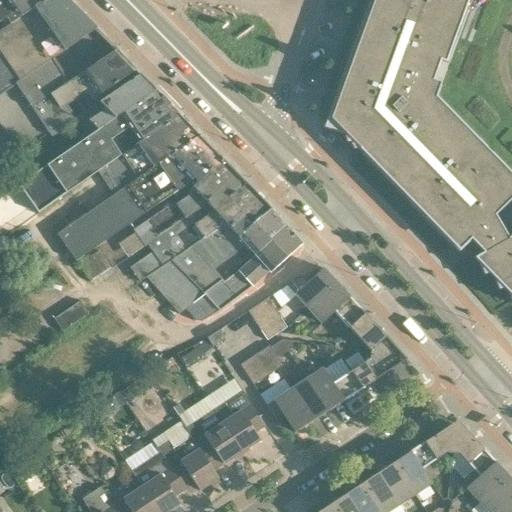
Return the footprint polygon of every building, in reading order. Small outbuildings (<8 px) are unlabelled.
[(47,0),(10,26),(0,32),(0,95),(16,85),(94,31),(63,0),(47,0)] [(4,0),(0,3),(0,23),(5,20),(10,26),(47,0),(4,0)] [(511,236),(508,239),(494,217),(511,199),(511,177),(435,99),(471,0),(370,0),(327,119),(450,245),(457,239),(463,245),(463,246),(464,247),(470,241),(482,254),(478,257),(511,290),(511,236)] [(115,52),(94,31),(16,85),(32,108),(115,52)] [(115,52),(32,108),(52,138),(100,105),(100,104),(115,93),(112,89),(135,73),(115,52)] [(154,92),(135,73),(112,89),(115,93),(100,104),(100,105),(106,111),(76,132),(83,142),(142,101),(154,92)] [(37,214),(108,166),(120,158),(109,141),(125,131),(136,147),(179,117),(154,92),(142,101),(83,142),(18,186),(37,214)] [(198,137),(179,117),(136,147),(120,158),(108,166),(124,188),(127,186),(198,137)] [(222,162),(198,137),(127,186),(124,188),(55,232),(75,262),(191,183),(194,187),(194,188),(222,162)] [(215,213),(245,185),(222,162),(194,188),(194,187),(187,199),(136,234),(140,240),(145,247),(147,246),(208,205),(215,213)] [(270,210),(245,185),(215,213),(208,205),(147,246),(152,253),(127,270),(138,285),(147,279),(226,225),(239,239),(264,216),(270,210)] [(179,314),(185,309),(222,281),(214,271),(245,246),(256,257),(271,243),(270,241),(285,227),(270,210),(264,216),(239,239),(226,225),(147,279),(179,314)] [(222,281),(185,309),(199,326),(219,311),(220,312),(254,286),(267,275),(268,276),(302,246),(285,227),(270,241),(271,243),(256,257),(224,284),(222,281)] [(99,251),(89,258),(88,256),(77,264),(90,283),(111,269),(99,251)] [(308,310),(336,284),(323,270),(307,284),(304,280),(301,277),(287,287),(308,310)] [(334,313),(348,298),(336,284),(308,310),(321,325),(334,313)] [(360,341),(375,327),(364,315),(364,314),(349,298),(348,298),(334,313),(360,341)] [(254,323),(274,310),(268,300),(247,313),(254,323)] [(54,320),(62,332),(88,314),(80,303),(54,320)] [(274,310),(254,323),(260,332),(280,319),(274,310)] [(280,319),(260,332),(267,342),(287,329),(280,319)] [(375,327),(360,341),(370,353),(369,360),(363,364),(376,382),(399,366),(397,364),(396,364),(397,356),(398,357),(400,355),(375,327)] [(212,348),(225,340),(219,331),(207,339),(212,348)] [(186,368),(213,353),(206,341),(179,357),(186,368)] [(278,343),(285,354),(291,350),(292,342),(282,341),(278,343)] [(271,349),(277,359),(285,354),(278,343),(271,349)] [(320,346),(319,354),(332,356),(333,348),(320,346)] [(260,353),(273,373),(282,367),(277,359),(271,349),(269,347),(260,353)] [(250,359),(263,379),(273,373),(260,353),(250,359)] [(263,379),(250,359),(240,366),(253,386),(263,379)] [(363,364),(332,385),(344,403),(362,391),(376,382),(363,364)] [(306,380),(328,413),(342,403),(343,403),(344,403),(332,385),(323,370),(306,380)] [(290,391),(312,423),(328,413),(306,380),(290,391)] [(139,395),(130,385),(121,394),(130,403),(139,395)] [(312,423),(290,391),(266,406),(276,421),(278,420),(283,416),(294,434),(312,423)] [(120,409),(119,408),(125,403),(118,392),(111,396),(112,397),(92,411),(100,423),(120,409)] [(216,408),(245,451),(260,441),(255,433),(265,427),(251,406),(241,392),(216,408)] [(245,451),(216,408),(184,429),(190,437),(213,471),(245,451)] [(453,455),(456,429),(448,428),(428,441),(410,453),(422,471),(422,470),(430,483),(437,478),(429,466),(447,454),(453,455)] [(456,429),(453,455),(459,455),(474,471),(463,481),(468,487),(479,477),(480,478),(496,463),(481,447),(480,447),(464,430),(456,429)] [(213,471),(190,437),(172,449),(166,441),(156,448),(160,453),(185,490),(194,484),(199,492),(218,479),(213,472),(213,471)] [(47,456),(48,448),(45,443),(35,449),(42,459),(47,456)] [(33,452),(24,458),(34,473),(44,467),(33,452)] [(185,490),(160,453),(131,472),(142,489),(157,511),(168,511),(179,505),(174,497),(185,490)] [(394,464),(415,496),(432,485),(430,483),(422,470),(422,471),(410,453),(409,453),(409,454),(394,464)] [(480,504),(508,478),(496,464),(496,463),(480,478),(479,477),(468,487),(467,489),(480,504)] [(378,474),(399,506),(415,496),(394,464),(378,474)] [(362,485),(379,511),(390,511),(399,506),(378,474),(362,485)] [(511,481),(508,478),(480,504),(487,511),(499,511),(511,500),(511,481)] [(346,495),(356,511),(379,511),(362,485),(346,495)] [(117,511),(114,507),(100,488),(82,500),(89,511),(117,511)] [(157,511),(142,489),(114,507),(117,511),(157,511)] [(334,511),(356,511),(346,495),(330,506),(334,511)] [(511,511),(511,500),(499,511),(511,511)]
